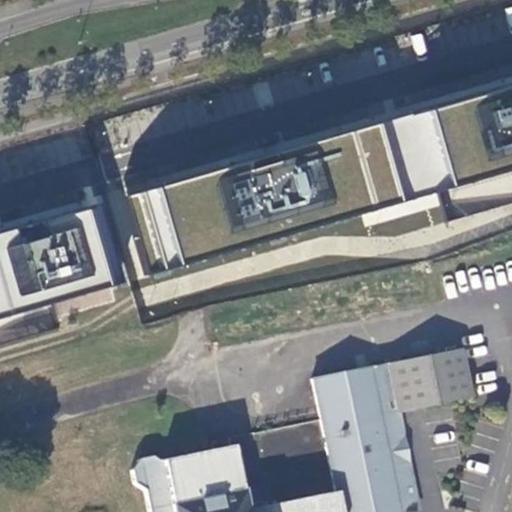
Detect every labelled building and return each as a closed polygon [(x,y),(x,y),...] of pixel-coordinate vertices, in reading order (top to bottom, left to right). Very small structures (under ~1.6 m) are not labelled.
[(511,84),(103,201),(128,286),(511,171),(511,84)] [(68,213),(0,232),(0,315),(90,289),(68,213)] [(50,310),(24,315),(27,333),(54,328),(50,310)] [(467,349),(312,374),(332,492),(281,500),(282,511),(412,511),(420,511),(403,410),(475,399),(467,349)] [(141,459),(149,511),(279,511),(278,502),(250,507),(240,444),(141,459)]
